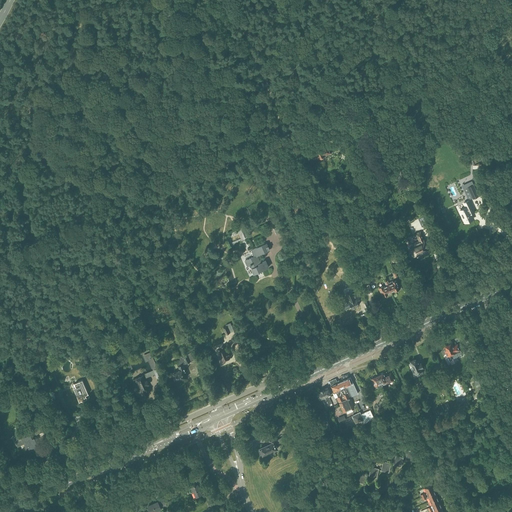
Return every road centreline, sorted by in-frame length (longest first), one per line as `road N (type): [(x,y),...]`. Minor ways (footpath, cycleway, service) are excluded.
road 1 (track): [(0,249),(203,167),(271,130),(256,52),(231,0)]
road 2 (primary): [(223,415),(511,285)]
road 3 (primary): [(3,511),(211,420)]
road 4 (residential): [(278,380),(153,434)]
